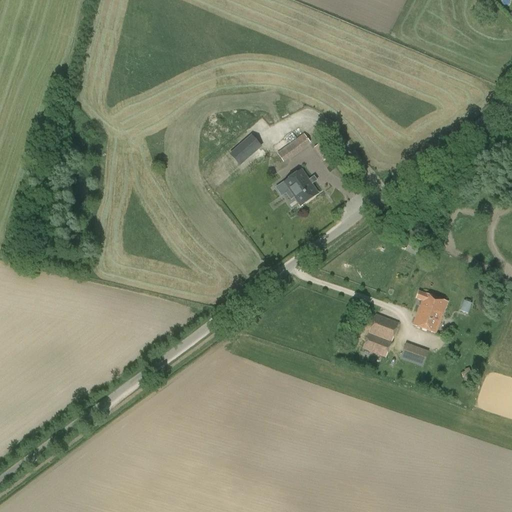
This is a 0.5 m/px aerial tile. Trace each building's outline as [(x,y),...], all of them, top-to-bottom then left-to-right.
[(283,163),(310,143),(301,131),(274,151),(283,163)] [(229,155),(240,167),(262,148),(252,136),(229,155)] [(333,155),(323,141),(314,148),(323,162),(333,155)] [(301,171),(285,183),(302,206),(318,194),(301,171)] [(409,241),(405,252),(426,261),(430,251),(409,241)] [(412,326),(436,334),(447,303),(419,292),(416,299),(422,302),(420,307),(419,306),(412,326)] [(468,314),(472,304),(464,301),(460,311),(468,314)] [(399,324),(383,318),(375,315),(363,350),(385,359),(399,324)] [(399,360),(422,368),(428,351),(405,343),(399,360)]
